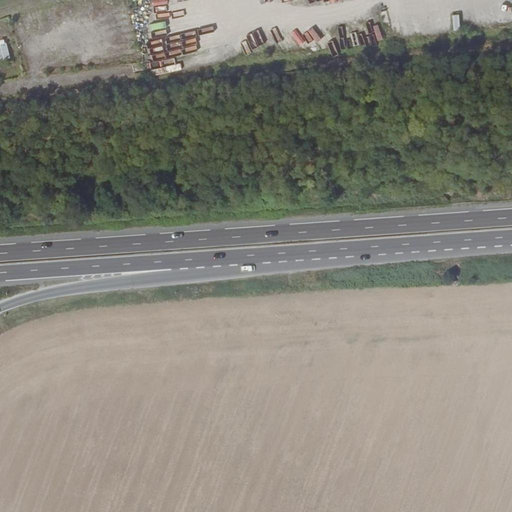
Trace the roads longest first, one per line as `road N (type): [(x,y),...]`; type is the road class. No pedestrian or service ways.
road 1 (trunk): [(511,216),(0,253)]
road 2 (trunk): [(0,307),(76,287),(208,274),(278,253)]
road 3 (trunk): [(0,273),(278,253)]
road 4 (trunk): [(278,253),(511,237)]
